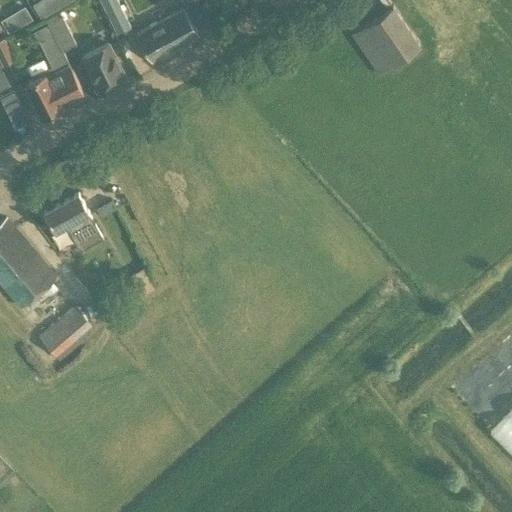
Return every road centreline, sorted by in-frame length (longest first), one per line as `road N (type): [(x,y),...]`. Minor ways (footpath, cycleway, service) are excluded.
road 1 (residential): [(0,167),(294,0)]
road 2 (track): [(511,317),(401,415)]
